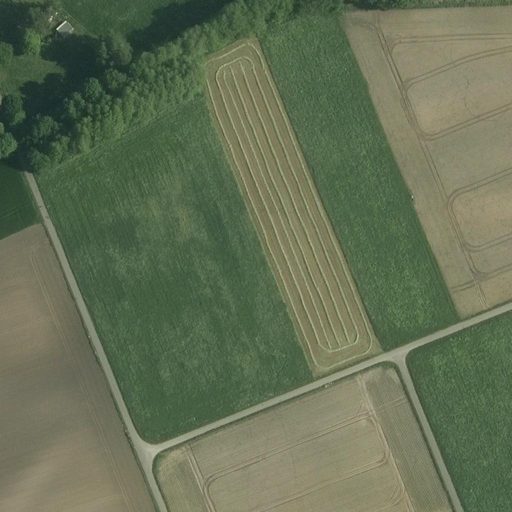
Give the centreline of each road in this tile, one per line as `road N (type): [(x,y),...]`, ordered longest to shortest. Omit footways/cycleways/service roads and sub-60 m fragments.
road 1 (unclassified): [(141,455),(30,179)]
road 2 (unclassified): [(396,353),(141,455)]
road 3 (unclassified): [(460,511),(396,353)]
road 4 (unclassified): [(511,307),(396,353)]
